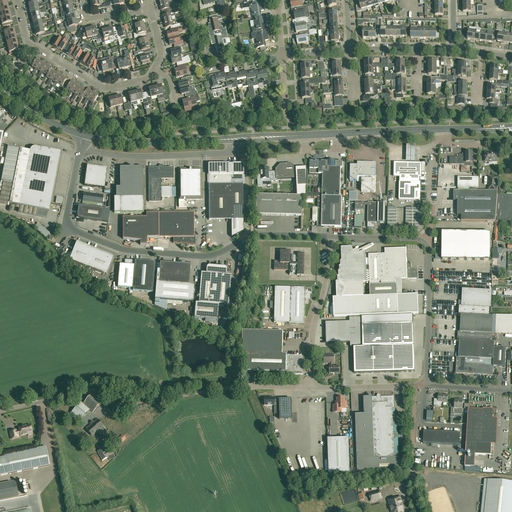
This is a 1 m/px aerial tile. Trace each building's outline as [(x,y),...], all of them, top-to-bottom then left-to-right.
[(28,4),(28,5),(27,5),(28,9),(29,9),(38,7),(36,2),(41,1),(40,0),(31,0),(28,1),(28,4)] [(97,10),(104,8),(103,5),(101,5),(100,0),(91,2),(92,8),(97,7),(97,10)] [(293,0),(294,0),(290,1),(291,9),(297,8),(303,7),(302,7),(301,0),(293,0)] [(359,2),(359,5),(356,6),(357,13),(362,11),(361,10),(367,8),(365,0),(359,2)] [(373,7),(370,0),(366,0),(365,0),(367,8),(373,7)] [(376,0),(370,0),(373,7),(374,10),(376,10),(375,8),(379,7),(378,5),(376,0)] [(0,2),(0,14),(9,12),(8,7),(7,1),(4,2),(2,3),(0,2)] [(250,8),(251,10),(252,19),(261,17),(260,11),(263,11),(262,2),(257,2),(257,1),(251,1),(249,2),(249,3),(247,3),(241,4),(242,9),(250,8)] [(171,11),(178,9),(181,9),(179,4),(172,6),(171,2),(170,2),(159,5),(161,11),(169,9),(169,11),(171,11)] [(303,7),(297,8),(298,12),(294,13),(295,21),(298,20),(306,19),(305,11),(307,11),(306,6),(302,7),(303,7)] [(65,12),(61,13),(63,18),(74,15),(73,10),(65,12)] [(40,14),(45,13),(45,11),(31,14),(32,20),(40,17),(40,14)] [(0,17),(0,20),(2,25),(4,24),(7,24),(9,23),(12,23),(9,12),(0,14),(0,17)] [(174,16),(171,17),(170,14),(163,16),(162,16),(164,22),(171,20),(175,19),(174,16)] [(210,24),(208,24),(209,27),(207,28),(209,37),(218,34),(226,33),(226,32),(225,29),(223,30),(222,27),(220,27),(218,20),(222,20),(221,16),(217,17),(217,15),(209,17),(210,21),(209,21),(210,24)] [(257,30),(258,33),(251,34),(258,33),(267,32),(265,22),(262,23),(261,17),(252,19),(254,31),(257,30)] [(306,19),(298,20),(299,25),(295,25),(296,33),(299,33),(307,31),(306,24),(308,23),(307,19),(306,19)] [(386,37),(387,37),(387,28),(384,28),(384,26),(382,26),(382,19),(378,19),(378,36),(380,36),(380,37),(385,37),(386,37)] [(76,20),(67,22),(69,28),(66,28),(67,31),(73,30),(72,27),(77,25),(76,20)] [(171,20),(164,22),(165,28),(170,27),(173,26),(171,20)] [(46,24),(45,22),(33,25),(35,30),(43,28),(42,25),(46,24)] [(137,25),(136,22),(130,24),(131,26),(134,25),(136,31),(145,28),(143,23),(137,25)] [(99,33),(97,33),(95,27),(90,29),(92,37),(95,37),(96,40),(98,40),(101,39),(100,38),(99,33)] [(170,30),(170,33),(167,34),(168,40),(169,39),(178,37),(177,34),(182,33),(180,29),(180,27),(176,28),(173,29),(171,29),(170,30)] [(406,37),(406,32),(408,32),(408,27),(403,27),(403,28),(399,28),(399,37),(402,37),(406,37)] [(33,31),(34,35),(36,34),(36,35),(38,35),(44,34),(44,36),(52,34),(52,31),(44,33),(43,28),(35,30),(35,31),(33,31)] [(112,28),(107,29),(109,38),(110,41),(110,42),(118,40),(117,36),(116,34),(114,34),(112,28)] [(119,36),(117,36),(118,40),(118,42),(121,42),(121,41),(126,39),(123,28),(118,29),(119,36)] [(137,34),(134,34),(134,36),(134,37),(134,39),(140,38),(140,35),(146,34),(145,28),(136,31),(137,34)] [(5,37),(6,42),(16,40),(14,29),(11,30),(9,31),(6,31),(4,32),(5,37)] [(85,32),(82,33),(79,31),(76,37),(79,39),(80,37),(82,38),(86,37),(87,39),(88,40),(92,39),(92,38),(92,37),(90,29),(85,30),(85,32)] [(101,31),(103,37),(100,38),(101,39),(102,44),(105,43),(104,42),(110,41),(109,38),(107,29),(101,31)] [(309,31),(307,31),(299,33),(300,37),(296,38),(297,46),(308,44),(307,36),(310,36),(309,31)] [(496,35),(498,35),(497,42),(501,43),(503,43),(505,34),(502,33),(502,31),(496,31),(496,35)] [(267,32),(258,33),(251,34),(252,40),(256,39),(257,48),(266,47),(265,41),(268,41),(267,32)] [(218,34),(209,37),(211,46),(214,45),(214,47),(215,47),(216,51),(224,49),(222,39),(227,38),(226,33),(218,34)] [(57,49),(62,40),(55,36),(51,42),(53,44),(52,46),(57,49)] [(178,46),(182,45),(183,45),(181,39),(179,40),(178,37),(169,39),(170,45),(173,44),(174,47),(178,46)] [(134,39),(136,44),(139,44),(140,46),(149,44),(147,39),(141,40),(140,38),(134,39)] [(17,51),(19,51),(16,40),(6,42),(9,53),(12,52),(14,52),(17,51)] [(69,44),(62,40),(57,49),(61,51),(62,49),(65,51),(69,44)] [(76,48),(69,44),(65,51),(67,52),(66,54),(71,57),(76,48)] [(150,49),(149,44),(140,46),(141,51),(138,52),(138,55),(141,54),(144,53),(144,51),(150,49)] [(178,46),(179,49),(171,51),(172,57),(171,58),(181,55),(180,52),(184,51),(182,45),(178,46)] [(76,48),(71,57),(75,60),(76,57),(79,59),(83,53),(84,50),(77,46),(76,48)] [(83,53),(79,59),(81,60),(80,63),(85,65),(90,57),(83,53)] [(138,55),(135,56),(136,61),(140,60),(141,63),(142,63),(142,64),(148,63),(147,61),(150,61),(148,55),(142,57),(141,54),(138,55)] [(122,60),(124,69),(129,68),(128,61),(130,61),(129,55),(123,56),(124,59),(122,60)] [(180,65),(190,63),(189,59),(185,60),(185,58),(180,59),(180,56),(181,55),(171,58),(172,64),(179,62),(180,65)] [(90,57),(85,65),(89,68),(90,67),(95,71),(97,61),(90,57)] [(110,58),(105,59),(108,71),(113,70),(111,64),(114,63),(113,59),(113,57),(110,58)] [(124,69),(122,60),(119,61),(118,57),(113,59),(114,63),(114,65),(117,64),(119,70),(124,69)] [(41,63),(38,61),(39,59),(37,58),(36,60),(32,67),(35,69),(32,74),(34,75),(37,71),(41,63)] [(102,73),(108,71),(105,59),(100,60),(97,61),(98,67),(101,66),(102,73)] [(396,65),(388,65),(387,59),(384,59),(384,67),(385,67),(385,68),(388,68),(394,68),(405,68),(405,61),(396,61),(396,65)] [(37,71),(40,72),(37,77),(39,78),(42,74),(47,66),(48,64),(47,64),(46,66),(44,64),(44,62),(42,61),(41,63),(37,71)] [(48,64),(47,66),(42,74),(45,75),(42,80),(45,81),(46,78),(52,69),(49,67),(50,66),(48,64)] [(181,66),(182,69),(175,71),(177,78),(186,75),(186,72),(189,71),(187,65),(181,66)] [(504,71),(498,71),(499,67),(491,66),(490,73),(498,74),(503,75),(504,71)] [(377,68),(373,68),(365,68),(365,75),(371,75),(371,78),(374,78),(379,78),(379,74),(377,74),(376,68),(377,68)] [(54,70),(52,69),(46,78),(49,80),(47,84),(49,86),(51,81),(56,74),(53,72),(54,70)] [(263,86),(269,85),(265,69),(265,70),(256,72),(255,72),(258,85),(258,84),(262,84),(263,86)] [(235,74),(237,86),(238,86),(242,85),(243,88),(248,87),(245,73),(246,73),(245,70),(244,70),(245,72),(235,74)] [(248,87),(250,96),(254,95),(253,93),(254,93),(253,87),(259,86),(258,84),(258,85),(255,72),(256,72),(255,70),(255,71),(246,73),(245,73),(248,87)] [(227,87),(232,86),(232,89),(238,87),(238,86),(237,86),(235,74),(235,71),(234,71),(234,72),(225,74),(224,74),(227,87)] [(51,81),(54,83),(52,88),(54,89),(57,84),(56,84),(61,77),(58,75),(59,73),(57,72),(56,74),(51,81)] [(224,73),(208,77),(211,89),(217,88),(221,87),(222,89),(228,88),(227,87),(224,74),(225,74),(224,72),(224,73)] [(310,75),(314,75),(314,72),(309,72),(301,72),(302,80),(310,79),(310,75)] [(61,77),(56,84),(57,84),(60,86),(57,91),(59,92),(57,95),(57,96),(59,98),(66,87),(63,86),(66,80),(63,78),(64,76),(62,75),(61,77)] [(180,89),(188,87),(190,87),(189,86),(188,87),(187,83),(188,83),(190,81),(192,80),(192,77),(189,77),(189,78),(185,78),(181,80),(182,82),(178,83),(180,89)] [(371,81),(365,81),(365,88),(381,87),(378,87),(377,84),(373,84),(373,80),(376,80),(376,78),(379,78),(374,78),(371,78),(371,81)] [(76,86),(73,84),(74,82),(72,81),(71,82),(66,90),(69,92),(67,96),(69,98),(71,93),(76,86)] [(76,86),(71,93),(74,95),(72,99),(74,101),(77,96),(76,96),(81,89),(78,87),(79,85),(77,84),(76,86)] [(167,94),(163,95),(160,86),(154,87),(157,97),(157,99),(164,97),(165,101),(168,101),(167,94)] [(496,90),(496,87),(488,86),(488,93),(496,94),(500,94),(501,91),(496,90)] [(81,89),(76,96),(77,96),(80,98),(77,103),(79,104),(82,99),(82,100),(83,98),(86,92),(83,90),(84,88),(82,87),(81,89)] [(157,97),(154,87),(148,89),(151,98),(157,97)] [(189,93),(190,96),(193,95),(197,94),(197,91),(191,92),(190,87),(188,87),(180,89),(181,95),(189,93)] [(381,90),(381,87),(365,88),(366,95),(366,98),(366,102),(371,102),(370,95),(378,95),(378,90),(381,90)] [(86,92),(83,98),(86,100),(83,104),(85,105),(88,101),(92,93),(89,91),(90,90),(88,88),(87,90),(86,92)] [(406,88),(397,88),(391,88),(392,91),(397,91),(397,94),(396,94),(396,99),(403,99),(403,95),(406,95),(406,88)] [(467,90),(459,90),(454,89),(454,96),(457,96),(457,105),(466,105),(466,100),(464,100),(464,97),(467,97),(467,90)] [(343,97),(343,90),(335,90),(330,90),(323,91),(323,94),(331,94),(335,93),(335,104),(341,103),(341,100),(342,100),(342,97),(343,97)] [(148,106),(148,104),(146,99),(143,100),(142,100),(140,91),(134,92),(138,106),(137,102),(139,101),(140,102),(141,103),(143,102),(145,110),(149,109),(148,106)] [(92,93),(88,101),(91,103),(88,107),(93,110),(97,104),(94,102),(98,96),(94,94),(95,93),(93,92),(92,93)] [(131,103),(131,105),(133,104),(133,107),(138,106),(134,92),(128,94),(131,103)] [(488,93),(487,100),(489,100),(488,104),(498,105),(499,100),(495,100),(496,94),(488,93)] [(190,96),(186,97),(187,100),(183,101),(185,112),(193,110),(193,107),(195,106),(195,103),(199,102),(197,94),(193,95),(190,96)] [(122,105),(120,96),(114,97),(116,107),(122,105)] [(116,107),(114,97),(108,99),(110,108),(116,107)] [(48,211),(49,211),(60,157),(59,157),(59,154),(59,153),(59,152),(58,152),(41,150),(41,148),(36,147),(35,147),(34,147),(33,147),(33,148),(32,148),(31,148),(31,149),(30,150),(30,151),(7,147),(8,147),(1,181),(13,184),(9,203),(19,205),(18,212),(46,218),(48,211)] [(416,148),(406,148),(407,164),(416,164),(416,148)] [(467,167),(472,167),(472,154),(466,153),(466,155),(463,155),(463,156),(460,156),(460,159),(450,159),(450,165),(460,165),(464,165),(467,167)] [(484,153),(484,162),(497,162),(497,154),(484,153)] [(322,193),(318,193),(307,192),(307,197),(314,197),(317,197),(318,197),(317,227),(341,228),(342,198),(340,197),(341,168),(343,168),(343,163),(337,162),(335,161),(331,160),(329,162),(322,162),(322,163),(320,163),(320,162),(317,162),(315,160),(313,162),(310,162),(310,174),(323,174),(322,193)] [(290,163),(280,164),(275,169),(275,174),(269,174),(268,174),(268,168),(261,168),(261,179),(263,179),(266,182),(277,181),(277,179),(301,178),(300,168),(295,168),(290,163)] [(376,163),(357,163),(357,166),(350,166),(350,181),(357,182),(362,182),(361,192),(375,193),(376,163)] [(421,163),(421,165),(395,164),(394,177),(400,177),(400,183),(399,183),(399,201),(399,205),(415,206),(415,201),(420,201),(420,183),(420,178),(421,178),(421,172),(424,172),(425,163),(421,163)] [(231,164),(209,164),(208,165),(209,190),(209,215),(231,215),(231,164)] [(231,215),(231,238),(243,232),(243,185),(244,185),(243,165),(243,164),(231,164),(231,215)] [(159,166),(159,167),(148,168),(149,202),(161,202),(161,197),(172,197),(172,187),(161,187),(161,179),(161,165),(160,165),(159,166)] [(162,165),(161,165),(161,179),(173,179),(173,167),(163,167),(163,166),(162,165)] [(107,168),(87,166),(83,194),(103,196),(107,168)] [(116,188),(116,198),(114,198),(114,213),(144,213),(143,168),(120,168),(120,188),(116,188)] [(202,200),(202,169),(192,170),(192,169),(191,168),(189,168),(188,169),(178,170),(179,207),(187,207),(187,200),(202,200)] [(489,177),(488,190),(496,191),(497,178),(489,177)] [(458,178),(457,188),(458,188),(476,189),(478,189),(478,178),(458,178)] [(357,202),(358,192),(349,192),(349,202),(357,202)] [(511,222),(511,195),(497,194),(497,192),(476,192),(458,192),(453,192),(453,201),(457,201),(457,216),(461,216),(461,222),(495,222),(499,222),(508,222),(511,222)] [(102,204),(103,196),(83,194),(82,202),(102,204)] [(256,195),(255,215),(300,216),(301,196),(256,195)] [(385,204),(378,204),(368,203),(367,228),(374,228),(375,223),(385,224),(385,204)] [(104,209),(78,206),(77,216),(77,217),(78,218),(79,219),(102,222),(104,209)] [(173,238),(173,243),(194,245),(194,213),(159,213),(146,213),(146,218),(122,218),(123,239),(140,242),(140,245),(146,246),(147,238),(173,238)] [(38,223),(34,227),(46,238),(49,233),(38,223)] [(442,232),(442,246),(450,246),(450,232),(442,232)] [(450,246),(458,246),(458,233),(450,232),(450,246)] [(458,246),(466,247),(466,233),(458,233),(458,246)] [(466,233),(466,247),(474,247),(474,233),(466,233)] [(482,247),(482,233),(474,233),(474,247),(482,247)] [(482,233),(482,247),(490,247),(490,233),(482,233)] [(86,246),(76,242),(69,261),(78,265),(86,246)] [(86,246),(78,265),(88,268),(95,250),(86,246)] [(441,260),(450,260),(450,246),(442,246),(441,260)] [(450,260),(458,260),(458,246),(450,246),(450,260)] [(458,260),(466,260),(466,247),(458,246),(458,260)] [(474,261),(474,247),(466,247),(466,260),(474,261)] [(474,261),(482,261),(482,247),(474,247),(474,261)] [(482,247),(482,261),(490,261),(490,247),(482,247)] [(385,255),(369,255),(369,266),(366,266),(366,256),(364,252),(359,254),(358,250),(353,252),(352,248),(341,248),(341,262),(340,262),(340,267),(339,267),(339,272),(338,272),(338,277),(337,277),(337,282),(342,282),(342,283),(356,283),(363,283),(365,283),(366,283),(366,272),(369,271),(370,286),(370,297),(364,297),(342,298),(333,298),(334,317),(398,315),(397,296),(397,280),(397,275),(401,275),(401,280),(402,280),(407,279),(408,279),(418,279),(418,274),(415,274),(415,273),(413,270),(412,270),(411,264),(406,264),(406,249),(385,250),(385,255)] [(104,253),(95,250),(88,268),(97,272),(104,253)] [(297,263),(290,263),(290,251),(280,251),(279,262),(274,261),(274,270),(289,271),(289,265),(297,265),(297,276),(303,276),(304,254),(297,254),(297,263)] [(114,257),(104,253),(97,272),(106,276),(114,257)] [(117,288),(128,289),(128,291),(132,291),(133,291),(135,261),(125,260),(124,265),(119,265),(117,288)] [(153,293),(155,263),(135,261),(133,291),(153,293)] [(160,263),(160,271),(157,271),(155,300),(192,303),(194,286),(189,286),(191,266),(160,263)] [(201,273),(199,303),(196,303),(194,318),(218,320),(219,305),(229,306),(231,276),(227,275),(227,270),(225,268),(208,266),(207,268),(206,273),(201,273)] [(311,289),(290,288),(275,287),(273,323),(304,324),(305,304),(308,304),(308,299),(310,297),(310,294),(311,294),(311,289)] [(459,301),(458,307),(459,307),(459,315),(461,315),(491,317),(492,291),(462,289),(462,301),(459,301)] [(402,296),(397,296),(398,315),(418,315),(418,296),(402,296)] [(460,332),(458,332),(457,340),(459,340),(492,342),(493,317),(491,317),(461,315),(460,332)] [(511,334),(511,316),(496,316),(496,334),(511,334)] [(350,343),(350,348),(362,347),(361,318),(349,318),(349,322),(325,323),(326,344),(350,343)] [(354,374),(415,372),(413,324),(362,326),(363,348),(354,348),(354,374)] [(286,354),(282,354),(282,331),(242,330),(241,354),(246,354),(246,371),(289,372),(289,374),(302,375),(302,364),(301,364),(301,356),(286,356),(286,354)] [(492,342),(459,340),(459,357),(458,361),(456,361),(456,374),(493,376),(493,367),(505,368),(506,350),(506,348),(494,348),(494,342),(492,342)] [(335,373),(335,374),(340,374),(340,367),(333,367),(333,363),(334,363),(334,355),(324,356),(324,363),(330,363),(330,367),(330,373),(335,373)] [(93,412),(101,403),(91,395),(83,404),(93,412)] [(438,402),(437,406),(441,406),(441,402),(447,403),(448,396),(439,395),(438,402)] [(369,398),(363,398),(364,415),(355,415),(357,472),(405,471),(404,458),(394,459),(393,409),(394,409),(394,397),(372,398),(372,397),(371,396),(370,396),(369,396),(369,397),(369,398)] [(274,405),(274,414),(279,414),(279,420),(291,419),(290,399),(278,399),(278,400),(274,400),(274,398),(268,398),(268,397),(264,398),(264,406),(274,405)] [(333,413),(342,412),(341,409),(346,409),(346,402),(345,402),(345,399),(337,399),(337,405),(333,406),(333,413)] [(451,407),(451,415),(454,416),(455,409),(462,410),(463,402),(455,402),(455,408),(451,407)] [(89,411),(80,403),(69,415),(78,423),(89,411)] [(483,409),(483,411),(468,410),(466,450),(465,467),(470,468),(474,468),(475,455),(491,456),(492,445),(497,445),(498,419),(493,419),(493,412),(494,410),(483,409)] [(97,420),(86,429),(92,437),(103,427),(97,420)] [(31,428),(30,425),(23,427),(23,426),(18,427),(19,431),(16,432),(16,431),(10,432),(11,439),(18,438),(17,436),(20,435),(20,436),(32,433),(31,431),(32,430),(32,428),(31,428)] [(459,443),(460,433),(424,431),(423,441),(423,444),(457,446),(459,446),(459,443)] [(349,439),(328,439),(329,475),(350,474),(349,439)] [(5,455),(5,457),(0,457),(0,476),(50,467),(46,447),(5,455)] [(97,452),(102,461),(108,458),(108,457),(114,454),(112,451),(106,454),(103,449),(97,452)] [(511,511),(511,482),(485,480),(481,511),(511,511)] [(0,500),(18,497),(15,481),(0,484),(0,500)] [(344,504),(357,500),(354,491),(350,492),(351,497),(343,499),(344,504)] [(382,498),(380,492),(369,495),(371,501),(382,498)] [(391,511),(404,511),(402,504),(400,504),(398,498),(388,501),(391,511)]
